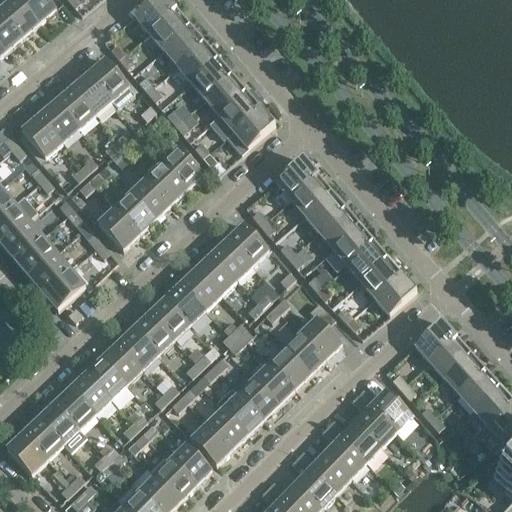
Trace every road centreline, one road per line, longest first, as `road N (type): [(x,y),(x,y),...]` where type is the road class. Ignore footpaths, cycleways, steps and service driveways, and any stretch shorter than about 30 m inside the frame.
road 1 (residential): [(0,425),(304,129)]
road 2 (secondary): [(257,0),(511,296)]
road 3 (secondary): [(511,260),(293,0)]
road 4 (residential): [(227,511),(451,297)]
road 5 (residential): [(451,297),(304,129)]
road 6 (residential): [(129,0),(0,114)]
road 7 (residential): [(304,129),(193,0)]
